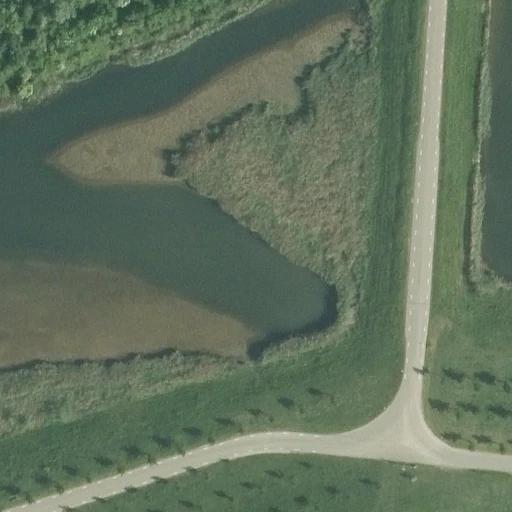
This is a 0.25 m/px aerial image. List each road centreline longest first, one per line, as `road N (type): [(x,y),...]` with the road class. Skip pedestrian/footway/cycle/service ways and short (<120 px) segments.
road 1 (unclassified): [(408,450),(438,0)]
road 2 (unclassified): [(26,511),(283,437)]
road 3 (unclassified): [(408,450),(283,437)]
